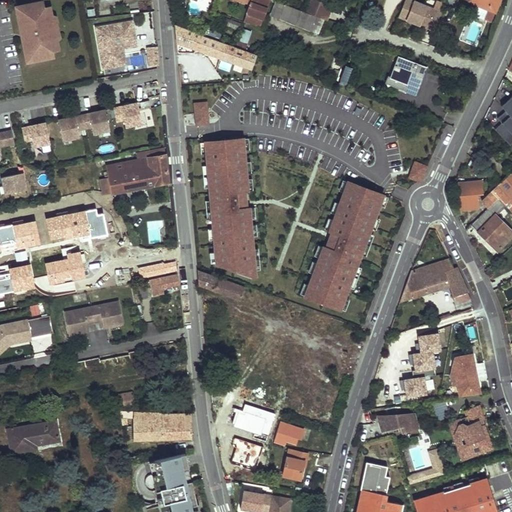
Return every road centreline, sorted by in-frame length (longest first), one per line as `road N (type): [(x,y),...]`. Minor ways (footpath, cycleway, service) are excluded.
road 1 (tertiary): [(222,511),(204,441),(163,0)]
road 2 (residential): [(387,188),(335,152),(287,134),(231,128),(229,116),(247,93),(299,99),(358,122),(381,145)]
road 3 (tertiary): [(427,204),(350,417),(328,511)]
road 4 (residential): [(427,204),(455,229),(481,283),(511,397)]
road 5 (tertiary): [(511,19),(427,204)]
road 6 (unknown): [(190,292),(370,356)]
road 7 (unknown): [(370,28),(485,79)]
